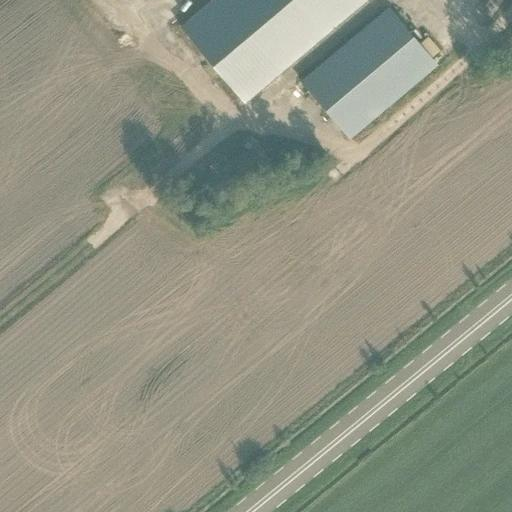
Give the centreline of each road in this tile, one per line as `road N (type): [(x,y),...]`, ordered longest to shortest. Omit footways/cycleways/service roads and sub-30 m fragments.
road 1 (track): [(390,0),(93,245)]
road 2 (tertiary): [(249,511),(511,297)]
road 3 (track): [(511,11),(356,150),(249,113)]
